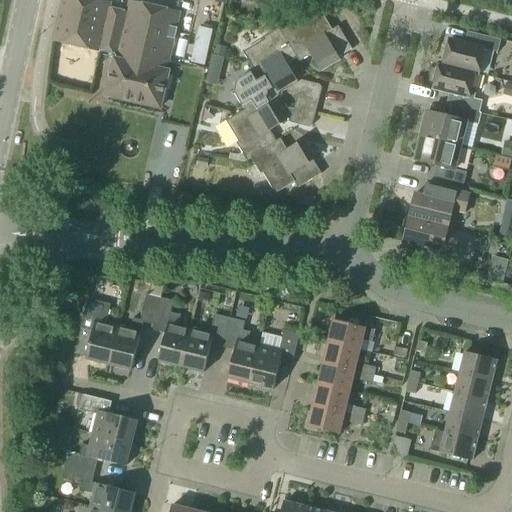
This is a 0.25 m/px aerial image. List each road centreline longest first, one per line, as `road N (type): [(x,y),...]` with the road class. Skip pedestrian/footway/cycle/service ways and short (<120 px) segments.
road 1 (residential): [(407,0),(346,247)]
road 2 (residential): [(258,456),(467,508),(497,506)]
road 3 (residential): [(346,247),(131,239)]
road 4 (residential): [(511,323),(404,297),(382,286),(346,247)]
road 5 (residential): [(131,239),(56,224),(0,231)]
road 6 (residential): [(0,239),(56,250),(131,239)]
road 7 (secondary): [(0,128),(26,0)]
